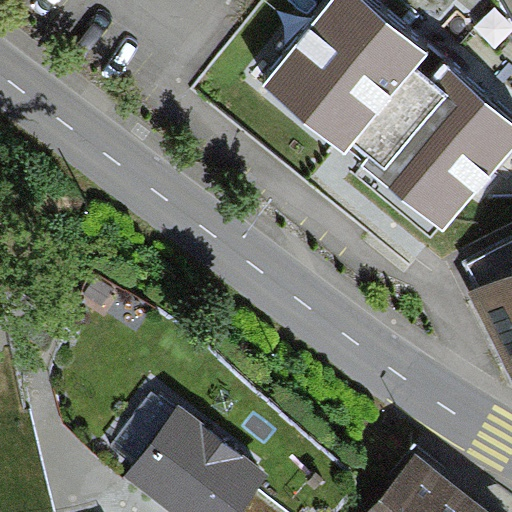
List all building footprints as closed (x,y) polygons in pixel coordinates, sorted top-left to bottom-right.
[(257,0),(188,81),(413,267),(465,188),(511,189),(511,16),(503,0),(322,0),(315,9),(301,0),(257,0)] [(511,269),(487,282),(511,331),(511,269)] [(134,461),(177,408),(147,385),(105,437),(134,461)] [(179,407),(133,465),(193,511),(230,511),(262,472),(179,407)] [(485,511),(424,461),(382,511),(485,511)]
